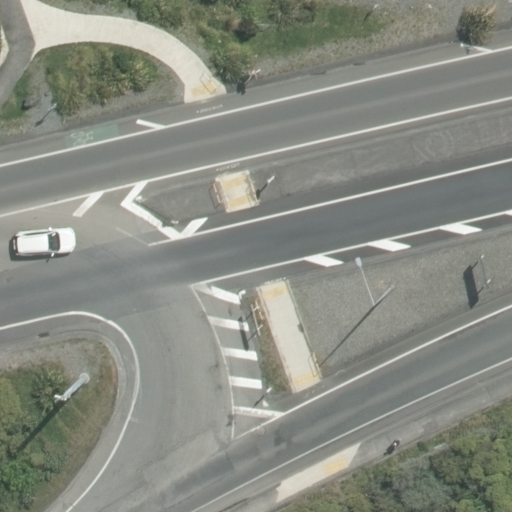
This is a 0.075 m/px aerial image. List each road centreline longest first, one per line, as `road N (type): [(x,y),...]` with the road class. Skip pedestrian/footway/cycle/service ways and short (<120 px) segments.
road 1 (trunk): [(0,199),(511,80)]
road 2 (trunk): [(511,183),(102,279)]
road 3 (trunk): [(511,339),(313,430),(163,511)]
road 4 (trunk): [(102,279),(154,325),(169,360),(169,410),(147,474),(116,511)]
